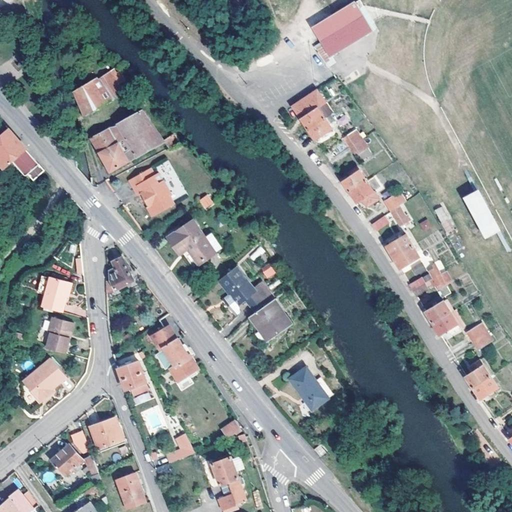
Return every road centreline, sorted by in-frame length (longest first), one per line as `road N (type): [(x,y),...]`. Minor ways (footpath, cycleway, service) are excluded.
road 1 (residential): [(511,454),(464,394),(361,229),(268,119),(149,0)]
road 2 (tertiary): [(285,442),(105,216)]
road 3 (residential): [(100,374),(93,232),(105,216)]
road 4 (tertiary): [(105,216),(0,98)]
road 5 (residential): [(161,511),(115,388),(100,374)]
road 6 (residential): [(0,469),(90,395),(100,374)]
